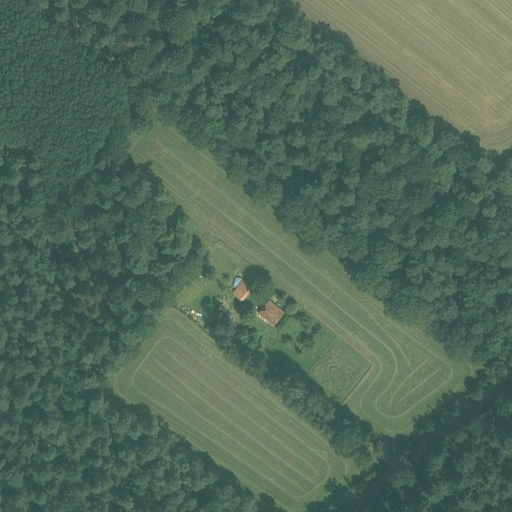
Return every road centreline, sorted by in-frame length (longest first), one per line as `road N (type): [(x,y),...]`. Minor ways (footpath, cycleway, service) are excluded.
road 1 (track): [(511,283),(240,83),(134,85),(53,197),(84,511)]
road 2 (track): [(346,511),(511,372)]
